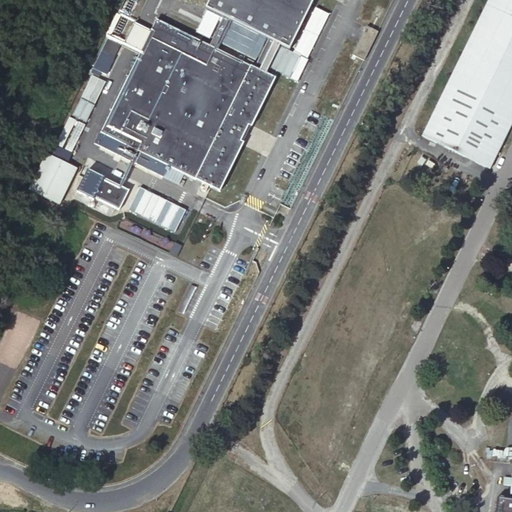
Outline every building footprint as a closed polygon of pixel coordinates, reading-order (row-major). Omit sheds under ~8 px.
[(210,46),(218,50),(232,21),(233,21),(267,38),(269,39),(281,45),(290,49),(313,0),(210,0),(206,9),(224,17),(210,46)] [(511,0),(488,0),(422,136),(486,167),(490,169),(511,124),(511,0)] [(297,50),(310,55),(328,15),(315,9),(297,50)] [(218,16),(207,10),(197,31),(208,37),(218,16)] [(138,53),(99,132),(140,153),(135,163),(148,169),(162,177),(168,166),(219,191),(275,78),(266,74),(245,64),(218,50),(210,46),(155,19),(149,31),(134,24),(123,46),(138,53)] [(267,38),(233,21),(222,43),(256,60),(267,38)] [(365,60),(379,32),(368,26),(354,53),(365,60)] [(106,74),(120,45),(107,39),(92,71),(99,75),(101,71),(106,74)] [(281,45),(269,39),(256,64),(247,60),(245,64),(266,74),(277,53),(278,49),(281,45)] [(281,50),(278,49),(277,53),(279,54),(271,71),(291,80),(301,59),(282,49),(281,50)] [(105,82),(92,75),(82,96),(95,102),(105,82)] [(93,104),(81,98),(73,114),(85,120),(93,104)] [(76,120),(69,117),(56,143),(63,147),(76,120)] [(85,125),(79,122),(65,148),(71,151),(85,125)] [(99,132),(94,143),(135,163),(140,153),(99,132)] [(47,152),(29,188),(60,203),(78,168),(47,152)] [(86,170),(75,192),(93,200),(94,198),(118,210),(128,190),(86,170)] [(139,187),(128,209),(175,232),(185,210),(139,187)] [(497,328),(508,317),(486,294),(464,315),(482,332),(491,322),(497,328)] [(463,389),(473,368),(461,362),(464,355),(450,348),(436,376),(463,389)]
